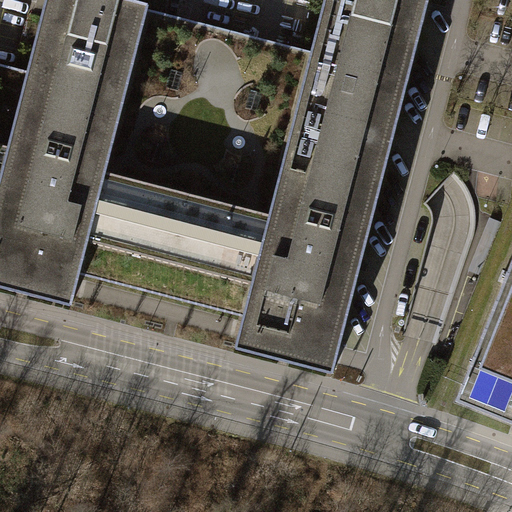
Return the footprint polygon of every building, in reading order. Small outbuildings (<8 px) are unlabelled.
[(0,177),(0,288),(72,307),(89,240),(107,172),(150,7),(122,0),(46,0),(8,145),(0,177)] [(252,282),(234,349),(333,374),(347,320),(427,12),(430,0),(325,0),(269,214),(252,282)] [(0,177),(8,145),(0,142),(0,177)] [(269,214),(107,172),(89,240),(252,282),(269,214)] [(511,261),(456,401),(511,423),(511,261)]
